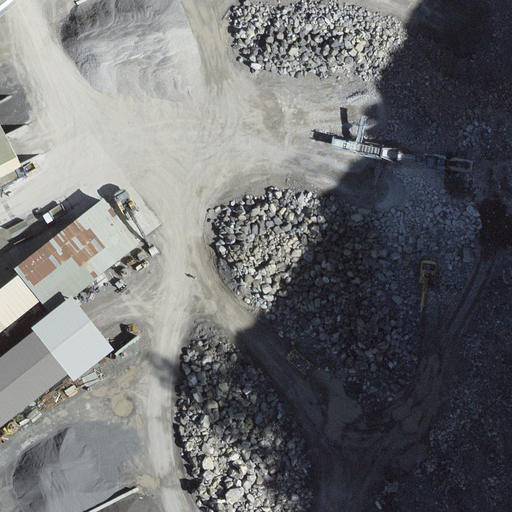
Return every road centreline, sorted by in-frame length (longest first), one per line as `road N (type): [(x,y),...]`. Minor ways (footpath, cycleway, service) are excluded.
road 1 (unknown): [(81,136),(188,241),(196,267),(186,294),(188,408),(178,457),(203,511)]
road 2 (unknown): [(81,136),(5,0)]
